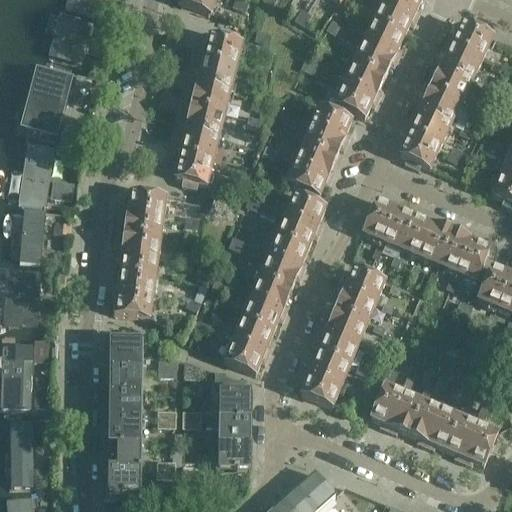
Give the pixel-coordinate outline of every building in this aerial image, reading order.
[(69,0),(66,11),(92,20),(98,0),(69,0)] [(210,19),(218,0),(216,0),(178,0),(176,6),(210,19)] [(271,9),(277,0),(271,0),(267,6),(271,9)] [(417,14),(423,1),(420,0),(385,0),(382,7),(417,24),(421,15),(417,14)] [(245,11),(247,6),(236,2),(234,7),(245,11)] [(243,16),(245,11),(234,7),(232,11),(243,16)] [(413,32),(417,24),(382,7),(376,21),(379,23),(376,29),(404,42),(409,30),(413,32)] [(301,28),(308,18),(304,15),(297,25),(301,28)] [(49,60),(81,69),(93,26),(61,17),(49,60)] [(306,31),(312,21),(308,18),(301,28),(306,31)] [(341,33),(331,26),(329,30),(339,37),(341,33)] [(482,65),(492,43),(484,39),(486,34),(473,27),(470,32),(464,29),(461,30),(451,50),(482,65)] [(398,54),(404,42),(376,29),(373,35),(369,34),(363,47),(398,64),(402,56),(398,54)] [(339,37),(329,30),(326,34),(336,41),(339,37)] [(268,49),(270,39),(258,36),(256,46),(268,49)] [(236,73),(242,49),(233,47),(234,42),(219,38),(218,43),(211,42),(208,44),(203,65),(236,73)] [(394,73),(398,64),(363,47),(356,61),(360,63),(357,69),(384,83),(390,71),(394,73)] [(471,87),(482,65),(451,50),(445,64),(443,63),(439,71),(471,87)] [(316,69),(309,66),(306,64),(303,69),(314,74),(316,69)] [(230,97),(236,73),(203,65),(199,80),(197,79),(195,88),(230,97)] [(500,74),(502,69),(493,65),(491,69),(500,74)] [(20,135),(61,146),(78,80),(38,69),(20,135)] [(314,74),(303,69),(301,73),(312,79),(314,74)] [(378,95),(384,83),(357,69),(354,76),(350,74),(343,88),(378,105),(382,96),(378,95)] [(498,78),(500,74),(491,69),(489,74),(498,78)] [(461,109),(471,87),(439,71),(435,79),(437,80),(430,94),(461,109)] [(489,95),(492,91),(483,87),(480,91),(489,95)] [(224,120),(230,97),(195,88),(193,97),(195,98),(191,112),(224,120)] [(374,113),(378,105),(343,88),(333,109),(364,123),(370,111),(374,113)] [(487,100),(489,95),(480,91),(478,96),(487,100)] [(450,130),(461,109),(430,94),(424,107),(422,106),(418,115),(450,130)] [(479,117),(481,113),(472,108),(470,113),(479,117)] [(218,144),(224,120),(191,112),(188,127),(185,126),(183,135),(218,144)] [(347,137),(351,126),(318,113),(310,131),(347,147),(351,139),(347,137)] [(477,122),(479,117),(470,113),(468,117),(477,122)] [(440,152),(450,130),(418,115),(414,123),(416,124),(409,137),(440,152)] [(299,121),(287,117),(285,121),(297,126),(299,121)] [(297,126),(285,121),(284,126),(295,131),(297,126)] [(510,129),(511,125),(511,124),(503,121),(501,125),(510,129)] [(508,134),(510,129),(501,125),(499,130),(508,134)] [(469,139),(471,134),(462,130),(460,135),(469,139)] [(343,156),(347,147),(310,131),(305,144),(308,145),(306,152),(335,164),(339,154),(343,156)] [(212,167),(218,144),(183,135),(181,144),(183,145),(180,159),(212,167)] [(466,143),(469,139),(460,135),(457,139),(466,143)] [(429,174),(440,152),(409,137),(400,157),(401,161),(407,164),(405,168),(419,175),(421,170),(429,174)] [(501,151),(503,147),(494,143),(492,148),(501,151)] [(19,206),(47,211),(57,151),(29,147),(19,206)] [(277,156),(266,152),(264,156),(275,161),(277,156)] [(331,174),(335,164),(306,152),(303,158),(299,157),(294,169),(331,184),(335,176),(331,174)] [(458,161),(460,156),(451,152),(449,156),(458,161)] [(511,156),(510,155),(501,178),(511,182),(511,156)] [(275,161),(264,156),(262,161),(273,166),(275,161)] [(456,165),(458,161),(449,156),(447,161),(456,165)] [(206,191),(212,167),(180,159),(174,181),(176,184),(183,185),(181,191),(196,194),(197,189),(206,191)] [(250,173),(239,169),(237,173),(248,178),(250,173)] [(328,193),(331,184),(294,169),(286,188),(319,202),(324,191),(328,193)] [(248,178),(237,173),(235,178),(246,183),(248,178)] [(511,214),(511,182),(501,178),(491,202),(499,205),(498,209),(511,214)] [(163,223),(165,203),(130,198),(128,209),(124,209),(123,218),(163,223)] [(235,220),(242,202),(234,199),(226,217),(235,220)] [(320,226),(325,214),(293,200),(284,221),(320,236),(324,228),(320,226)] [(261,206),(250,201),(248,206),(259,210),(261,206)] [(259,210),(248,206),(246,210),(257,215),(259,210)] [(381,247),(397,210),(389,206),(387,210),(376,206),(363,239),(381,247)] [(402,251),(414,221),(404,217),(406,213),(397,210),(381,247),(396,253),(398,250),(402,251)] [(19,267),(42,269),(48,214),(25,212),(19,267)] [(160,243),(163,223),(123,218),(121,227),(126,228),(124,239),(160,243)] [(317,245),(320,236),(284,221),(278,236),(282,238),(279,244),(308,255),(313,243),(317,245)] [(419,263),(435,225),(426,222),(424,226),(414,221),(402,251),(406,253),(404,257),(419,263)] [(439,267),(452,237),(441,233),(443,229),(435,225),(419,263),(433,269),(435,265),(439,267)] [(456,279),(472,241),(463,237),(462,242),(452,237),(439,267),(443,269),(441,272),(456,279)] [(157,263),(160,243),(124,239),(123,250),(119,249),(117,258),(157,263)] [(475,287),(489,253),(479,249),(480,245),(472,241),(456,279),(475,287)] [(243,251),(245,247),(233,242),(231,247),(243,251)] [(302,267),(308,255),(279,244),(277,249),(273,248),(267,263),(303,278),(307,269),(302,267)] [(241,256),(243,251),(231,247),(229,252),(241,256)] [(156,277),(157,263),(117,258),(116,267),(121,268),(119,279),(151,283),(152,276),(156,277)] [(299,286),(303,278),(267,263),(261,277),(265,278),(262,285),(290,297),(295,285),(299,286)] [(497,313),(511,276),(511,275),(504,272),(502,276),(492,272),(478,305),(497,313)] [(40,275),(5,273),(3,328),(38,330),(40,275)] [(376,308),(385,287),(353,274),(348,286),(344,285),(340,293),(376,308)] [(401,284),(394,280),(396,276),(392,274),(388,283),(399,288),(401,284)] [(511,276),(497,313),(511,319),(511,317),(511,276)] [(152,304),(154,290),(150,289),(151,283),(119,279),(118,290),(113,289),(112,298),(152,304)] [(225,293),(227,288),(215,284),(214,288),(225,293)] [(285,309),(290,297),(262,285),(259,292),(256,290),(250,304),(286,319),(289,311),(285,309)] [(223,298),(225,293),(214,288),(212,293),(223,298)] [(398,300),(401,294),(392,290),(389,296),(398,300)] [(369,323),(376,308),(340,293),(336,302),(340,304),(335,316),(363,327),(366,322),(369,323)] [(413,307),(416,300),(403,295),(400,302),(413,307)] [(150,324),(152,304),(112,298),(111,307),(115,308),(114,319),(150,324)] [(197,316),(201,307),(189,302),(185,311),(197,316)] [(282,328),(286,319),(250,304),(244,318),(247,320),(245,326),(273,338),(278,326),(282,328)] [(463,317),(467,308),(460,306),(457,314),(463,317)] [(469,319),(473,311),(467,308),(463,317),(469,319)] [(361,334),(363,327),(335,316),(330,328),(326,326),(323,335),(358,350),(364,336),(361,334)] [(493,330),(497,321),(491,318),(487,327),(493,330)] [(207,335),(210,329),(198,325),(196,330),(207,335)] [(268,350),(273,338),(245,326),(242,333),(238,331),(232,345),(268,361),(272,352),(268,350)] [(207,335),(196,330),(194,334),(206,339),(207,335)] [(352,365),(358,350),(323,335),(319,343),(323,345),(318,357),(346,369),(348,363),(352,365)] [(265,369),(268,361),(232,345),(223,367),(255,380),(261,367),(265,369)] [(141,374),(141,347),(110,347),(109,347),(109,373),(141,374)] [(0,407),(0,412),(35,414),(38,350),(3,348),(0,407)] [(344,374),(346,369),(318,357),(313,369),(309,368),(305,376),(341,391),(347,376),(344,374)] [(176,381),(176,365),(159,365),(158,381),(176,381)] [(141,399),(141,374),(109,373),(108,399),(141,399)] [(394,385),(398,376),(392,374),(388,382),(394,385)] [(332,412),(341,391),(305,376),(302,385),(306,386),(300,399),(332,412)] [(484,391),(488,382),(475,377),(472,386),(484,391)] [(250,426),(250,399),(249,399),(249,392),(218,379),(218,399),(217,425),(250,426)] [(388,436),(404,398),(385,390),(371,424),(381,428),(379,432),(388,436)] [(408,440),(421,410),(417,408),(419,404),(404,398),(388,436),(397,439),(398,435),(408,440)] [(140,424),(141,399),(108,399),(108,424),(140,424)] [(425,451),(441,414),(426,408),(425,411),(421,410),(408,440),(419,444),(417,448),(425,451)] [(446,455),(458,426),(454,424),(456,420),(441,414),(425,451),(434,455),(436,451),(446,455)] [(175,425),(175,417),(158,416),(158,424),(175,425)] [(200,425),(200,417),(183,417),(182,425),(200,425)] [(463,467),(478,430),(464,423),(462,427),(458,426),(446,455),(456,459),(454,464),(463,467)] [(14,490),(36,490),(35,424),(13,424),(14,490)] [(140,450),(140,424),(108,424),(108,449),(140,450)] [(175,433),(175,425),(158,424),(157,432),(175,433)] [(200,433),(200,425),(182,425),(182,433),(200,433)] [(250,451),(250,426),(217,425),(217,451),(250,451)] [(484,471),(498,438),(478,430),(463,467),(471,471),(473,467),(484,471)] [(184,451),(184,437),(175,437),(175,451),(181,451),(184,451)] [(140,475),(140,450),(108,449),(107,475),(140,475)] [(181,461),(181,457),(181,451),(175,451),(171,451),(170,461),(181,461)] [(249,477),(250,451),(217,451),(217,477),(249,477)] [(175,476),(175,470),(175,468),(157,467),(157,475),(175,476)] [(139,501),(140,475),(107,475),(107,501),(125,501),(124,511),(154,511),(155,501),(139,501)] [(175,484),(175,476),(157,475),(157,483),(175,484)] [(199,484),(199,475),(182,475),(182,484),(199,484)] [(321,511),(335,500),(315,478),(296,495),(311,511),(321,511)] [(311,511),(296,495),(277,511),(311,511)]
